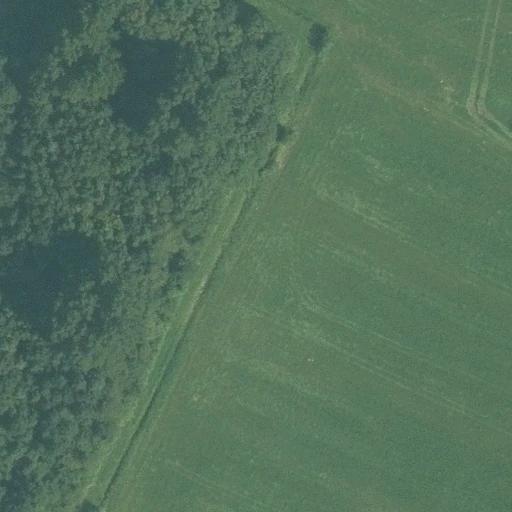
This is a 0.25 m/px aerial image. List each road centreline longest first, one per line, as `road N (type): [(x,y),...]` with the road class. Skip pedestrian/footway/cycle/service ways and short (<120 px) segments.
road 1 (unclassified): [(0,316),(275,414),(360,405),(511,343)]
road 2 (unclassified): [(34,0),(0,189)]
